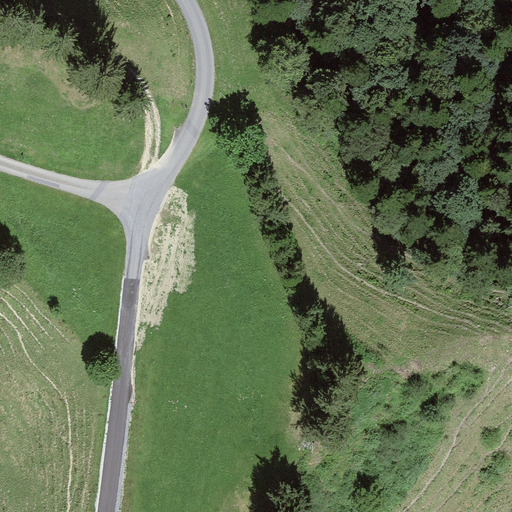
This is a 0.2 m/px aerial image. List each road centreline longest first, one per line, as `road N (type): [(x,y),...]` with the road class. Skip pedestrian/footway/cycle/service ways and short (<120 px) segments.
road 1 (track): [(185,0),(205,49),(203,100),(143,208),(105,511)]
road 2 (track): [(1,0),(69,30),(121,67),(154,126),(153,188)]
road 3 (track): [(0,163),(143,208)]
